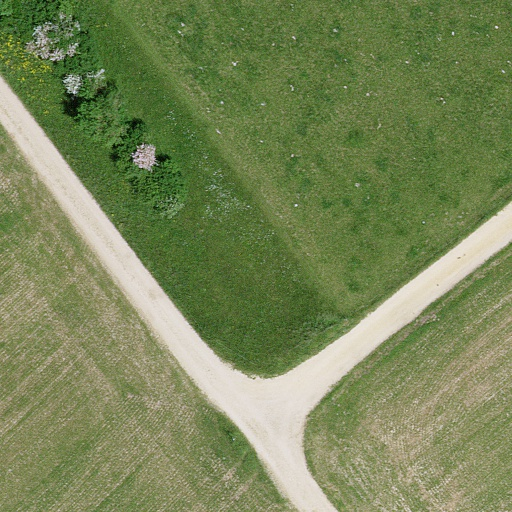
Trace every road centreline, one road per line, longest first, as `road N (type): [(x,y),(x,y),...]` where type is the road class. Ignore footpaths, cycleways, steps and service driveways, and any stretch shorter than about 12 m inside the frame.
road 1 (track): [(314,511),(0,106)]
road 2 (track): [(251,431),(511,224)]
